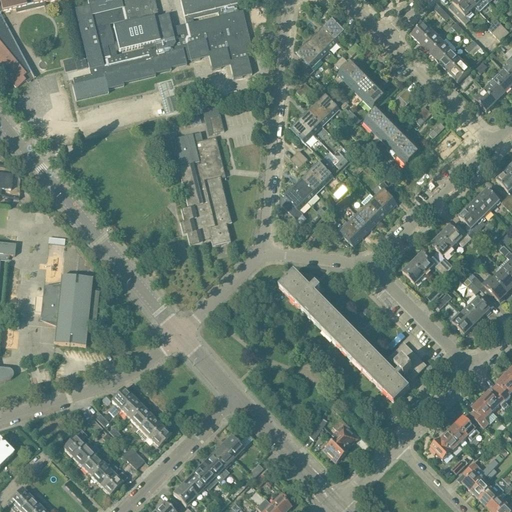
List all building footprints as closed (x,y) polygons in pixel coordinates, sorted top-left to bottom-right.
[(4,15),(16,12),(17,14),(44,7),(44,5),(61,0),(0,0),(0,69),(16,90),(26,82),(23,79),(30,74),(34,81),(4,15)] [(121,0),(123,10),(122,10),(120,5),(121,5),(120,0),(87,0),(89,7),(75,11),(90,72),(91,77),(73,81),(75,88),(73,88),(76,103),(109,96),(108,91),(123,87),(123,86),(155,78),(154,76),(170,72),(170,70),(186,66),(185,63),(190,62),(190,63),(200,61),(199,55),(207,53),(212,72),(221,70),(220,63),(228,61),(233,81),(243,79),(241,72),(250,70),(243,40),(249,39),(242,12),(171,30),(168,17),(159,20),(154,0),(121,0)] [(465,0),(458,0),(448,10),(463,25),(467,21),(465,18),(474,9),(465,0)] [(488,4),(483,0),(465,0),(474,9),(479,14),(488,4)] [(450,19),(440,9),(436,13),(445,23),(450,19)] [(332,21),(323,29),(338,44),(346,35),(332,21)] [(491,26),(487,31),(491,35),(500,26),(496,22),(491,26)] [(411,38),(420,48),(433,35),(424,25),(411,38)] [(504,30),(500,26),(491,35),(496,40),(504,30)] [(330,52),(338,44),(323,29),(315,37),(330,52)] [(496,40),(500,44),(509,35),(504,30),(496,40)] [(443,44),(433,35),(420,48),(430,57),(443,44)] [(307,46),(321,60),(330,52),(315,37),(307,46)] [(469,56),(477,47),(473,43),(465,51),(469,56)] [(443,44),(430,57),(439,67),(452,53),(443,44)] [(298,55),(306,63),(302,68),(311,77),(316,73),(313,69),(321,60),(307,46),(298,55)] [(352,59),(361,50),(356,46),(348,54),(352,59)] [(482,51),(477,47),(469,56),(473,60),(482,51)] [(461,63),(452,53),(439,67),(448,76),(461,63)] [(343,67),(348,63),(343,58),(339,62),(343,67)] [(511,58),(509,61),(507,63),(507,66),(509,68),(503,74),(511,83),(511,58)] [(65,74),(77,71),(74,60),(62,63),(65,74)] [(75,63),(77,71),(87,69),(85,61),(75,63)] [(343,67),(339,62),(335,66),(340,71),(343,67)] [(353,62),(338,77),(347,86),(362,71),(353,62)] [(448,76),(457,85),(471,72),(461,63),(448,76)] [(487,69),(482,65),(478,68),(483,73),(487,69)] [(480,76),(483,73),(478,68),(475,72),(480,76)] [(355,94),(370,80),(362,71),(347,86),(355,94)] [(506,96),(511,89),(511,83),(503,74),(494,83),(506,96)] [(473,82),(469,78),(459,87),(463,92),(473,82)] [(379,88),(370,80),(355,94),(364,103),(379,88)] [(506,96),(494,83),(484,93),(496,105),(506,96)] [(306,85),(301,89),(310,99),(315,94),(306,85)] [(324,90),(328,95),(333,90),(329,86),(324,90)] [(372,112),(387,97),(379,88),(364,103),(372,112)] [(306,103),(310,99),(301,89),(297,94),(306,103)] [(81,119),(86,137),(98,133),(97,130),(109,127),(110,130),(121,127),(120,124),(144,117),(144,119),(168,112),(168,114),(180,110),(174,92),(117,110),(117,109),(105,112),(104,109),(91,113),(92,116),(81,119)] [(228,101),(238,99),(236,93),(226,95),(228,101)] [(496,105),(484,93),(474,102),(486,115),(496,105)] [(316,105),(331,119),(340,110),(325,96),(316,105)] [(399,107),(404,102),(400,98),(395,103),(399,107)] [(341,107),(345,103),(341,99),(337,104),(341,107)] [(403,111),(407,106),(404,102),(399,107),(403,111)] [(349,107),(345,103),(341,107),(345,111),(349,107)] [(322,128),(331,119),(316,105),(308,113),(322,128)] [(373,133),(388,118),(379,109),(364,124),(373,133)] [(314,136),(322,128),(308,113),(299,122),(314,136)] [(412,120),(416,124),(421,119),(417,115),(412,120)] [(221,117),(209,120),(213,136),(225,133),(221,117)] [(396,127),(388,118),(373,133),(381,141),(396,127)] [(421,119),(416,124),(420,128),(425,123),(421,119)] [(305,145),(314,136),(299,122),(290,131),(305,145)] [(396,127),(381,141),(390,150),(405,135),(396,127)] [(433,142),(438,137),(434,133),(429,138),(433,142)] [(180,212),(183,223),(180,224),(183,237),(187,236),(190,248),(202,245),(202,243),(211,241),(212,248),(230,244),(226,226),(231,225),(219,177),(219,174),(224,172),(215,140),(202,143),(200,135),(170,143),(172,151),(173,151),(178,169),(178,170),(188,210),(180,212)] [(413,144),(405,135),(390,150),(387,153),(396,161),(398,159),(413,144)] [(407,167),(422,153),(413,144),(398,159),(407,167)] [(295,157),(305,166),(309,162),(300,152),(295,157)] [(305,166),(295,157),(291,161),(300,171),(305,166)] [(344,168),(348,163),(344,159),(340,163),(344,168)] [(310,172),(325,187),(333,178),(319,163),(310,172)] [(344,168),(340,163),(335,167),(340,172),(344,168)] [(316,195),(325,187),(310,172),(301,180),(316,195)] [(508,195),(511,191),(511,179),(505,172),(496,182),(508,195)] [(0,173),(0,195),(1,196),(1,191),(5,191),(10,192),(11,192),(11,190),(17,191),(18,177),(13,177),(13,175),(0,173)] [(316,195),(301,180),(293,189),(307,204),(316,195)] [(397,206),(388,197),(392,192),(383,183),(378,188),(382,191),(374,199),(388,214),(397,206)] [(288,202),(282,208),(297,223),(303,216),(299,212),(307,204),(293,189),(283,198),(288,202)] [(477,200),(490,213),(500,203),(487,190),(477,200)] [(362,205),(365,208),(380,223),(388,214),(374,199),(370,196),(362,205)] [(346,198),(342,202),(347,207),(351,203),(346,198)] [(490,213),(477,200),(468,209),(481,222),(490,213)] [(510,214),(511,211),(511,206),(506,200),(501,205),(510,214)] [(347,207),(342,202),(338,206),(343,211),(347,207)] [(365,208),(356,216),(371,231),(380,223),(365,208)] [(317,213),(321,218),(326,214),(321,209),(317,213)] [(471,232),(481,222),(468,209),(458,219),(471,232)] [(371,231),(356,216),(348,225),(362,240),(371,231)] [(489,224),(485,227),(491,233),(494,229),(489,224)] [(348,225),(339,233),(335,230),(330,235),(340,244),(345,239),(354,248),(362,240),(348,225)] [(463,249),(467,245),(472,241),(469,238),(459,228),(455,232),(450,228),(441,237),(453,250),(458,245),(463,249)] [(295,234),(299,239),(303,234),(299,230),(295,234)] [(473,233),(469,238),(472,241),(477,246),(482,242),(473,233)] [(501,242),(506,247),(511,241),(511,240),(508,236),(501,242)] [(173,240),(176,250),(184,247),(181,237),(173,240)] [(443,259),(453,250),(441,237),(431,247),(443,259)] [(0,385),(10,382),(11,381),(12,380),(13,379),(13,378),(13,377),(13,376),(13,375),(13,374),(12,373),(12,372),(11,372),(10,371),(9,371),(8,370),(7,370),(6,371),(0,369),(0,265),(0,262),(2,263),(3,257),(15,258),(16,246),(0,244),(0,385)] [(511,255),(504,248),(499,252),(510,264),(502,272),(511,281),(511,263),(511,264),(511,263),(511,255)] [(412,265),(425,278),(435,268),(422,255),(412,265)] [(486,264),(483,260),(481,259),(476,263),(482,269),(486,264)] [(440,265),(449,275),(454,270),(444,261),(440,265)] [(415,287),(425,278),(412,265),(403,274),(415,287)] [(445,279),(449,275),(440,265),(435,270),(445,279)] [(511,281),(502,272),(494,280),(508,295),(511,290),(511,281)] [(395,407),(410,391),(316,296),(321,291),(316,286),(311,291),(295,275),(279,290),(395,407)] [(42,298),(40,323),(55,328),(54,345),(85,349),(87,330),(95,330),(99,293),(91,292),(92,281),(61,277),(61,278),(60,285),(44,288),(42,298)] [(499,304),(508,295),(494,280),(490,277),(482,285),(481,286),(484,288),(499,304)] [(471,283),(472,284),(480,292),(484,288),(481,286),(482,285),(475,278),(471,283)] [(475,297),(480,292),(472,284),(467,289),(475,297)] [(427,299),(432,304),(440,295),(436,291),(427,299)] [(447,295),(444,299),(449,304),(452,300),(447,295)] [(449,304),(444,299),(435,307),(440,312),(449,304)] [(479,299),(470,308),(482,320),(491,311),(479,299)] [(482,320),(470,308),(461,317),(473,329),(477,325),(479,327),(484,322),(482,320)] [(465,337),(473,329),(461,317),(459,314),(450,322),(465,337)] [(410,355),(411,353),(404,345),(389,360),(396,368),(395,369),(404,378),(405,377),(411,383),(427,368),(420,362),(418,363),(410,355)] [(511,395),(511,383),(506,378),(498,385),(500,387),(495,392),(495,393),(506,404),(511,399),(510,397),(511,395)] [(115,407),(108,414),(114,419),(121,412),(133,400),(124,390),(112,403),(115,407)] [(489,394),(481,402),(493,414),(500,407),(504,411),(509,407),(506,404),(495,393),(492,396),(489,394)] [(143,409),(133,400),(121,412),(130,421),(143,409)] [(490,425),(486,421),(493,414),(481,402),(473,410),(475,413),(471,416),(485,430),(490,425)] [(152,418),(143,409),(130,421),(139,431),(152,418)] [(100,416),(96,421),(104,429),(108,424),(100,416)] [(145,444),(148,440),(161,427),(152,418),(139,431),(136,434),(145,444)] [(464,419),(456,427),(468,439),(472,443),(475,440),(480,435),(474,430),(478,426),(473,420),(469,424),(464,419)] [(321,420),(318,424),(323,429),(327,424),(321,420)] [(97,435),(102,431),(94,423),(89,427),(97,435)] [(323,429),(318,424),(309,438),(314,442),(323,429)] [(171,437),(161,427),(148,440),(158,449),(171,437)] [(460,447),(468,439),(456,427),(448,435),(460,447)] [(109,434),(113,438),(117,434),(113,429),(109,434)] [(334,441),(345,452),(356,442),(343,429),(335,436),(337,438),(334,441)] [(81,432),(63,450),(72,460),(85,447),(81,442),(86,437),(81,432)] [(122,438),(117,434),(113,438),(117,442),(122,438)] [(440,442),(452,455),(460,447),(448,435),(440,442)] [(111,440),(107,436),(102,440),(107,445),(111,440)] [(231,438),(221,448),(233,461),(244,451),(231,438)] [(115,444),(111,440),(107,445),(111,449),(115,444)] [(0,470),(3,468),(4,467),(14,456),(0,441),(0,470)] [(347,454),(345,452),(334,441),(323,452),(336,465),(347,454)] [(443,463),(452,455),(440,442),(439,442),(429,452),(435,457),(437,456),(443,463)] [(91,453),(85,447),(72,460),(82,469),(95,456),(99,452),(96,448),(91,453)] [(211,458),(224,470),(233,461),(221,448),(211,458)] [(131,457),(135,453),(131,449),(126,453),(131,457)] [(131,457),(126,453),(122,457),(126,462),(131,457)] [(144,463),(135,453),(131,457),(140,467),(144,463)] [(91,478),(104,466),(95,456),(82,469),(91,478)] [(140,467),(131,457),(126,462),(136,471),(140,467)] [(211,458),(202,467),(214,480),(218,484),(219,485),(225,479),(220,474),(224,470),(211,458)] [(465,468),(461,463),(453,472),(457,476),(465,468)] [(475,464),(465,475),(469,479),(463,486),(471,494),(483,482),(488,477),(494,471),(491,468),(488,471),(481,464),(478,467),(475,464)] [(109,471),(104,466),(91,478),(100,488),(113,475),(118,470),(114,467),(109,471)] [(253,481),(263,471),(259,466),(249,476),(253,481)] [(218,484),(214,480),(202,467),(192,477),(205,489),(208,493),(218,484)] [(494,471),(488,477),(490,480),(497,474),(494,471)] [(113,475),(100,488),(109,497),(122,485),(122,484),(127,480),(122,474),(117,479),(113,475)] [(195,499),(205,489),(192,477),(182,486),(195,499)] [(261,477),(253,485),(257,490),(265,482),(261,477)] [(246,482),(241,487),(244,490),(249,485),(246,482)] [(483,482),(471,494),(479,502),(491,490),(483,482)] [(499,498),(504,494),(505,492),(497,484),(491,490),(479,502),(487,510),(499,498)] [(186,508),(195,499),(182,486),(173,495),(186,508)] [(238,496),(244,490),(241,487),(235,493),(238,496)] [(9,503),(18,511),(19,511),(32,500),(22,490),(9,503)] [(280,498),(270,508),(273,511),(288,511),(290,510),(286,506),(287,504),(280,497),(280,498)] [(501,511),(507,506),(499,498),(487,510),(488,511),(501,511)] [(38,511),(41,509),(32,500),(19,511),(38,511)] [(227,501),(221,506),(225,509),(230,504),(227,501)] [(256,511),(273,511),(270,508),(265,503),(256,511)]
